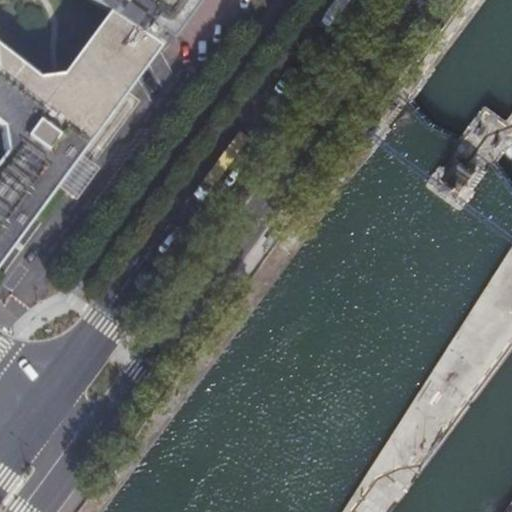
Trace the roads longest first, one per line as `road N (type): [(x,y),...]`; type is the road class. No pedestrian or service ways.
road 1 (primary): [(96,433),(417,0)]
road 2 (primary): [(341,0),(53,400)]
